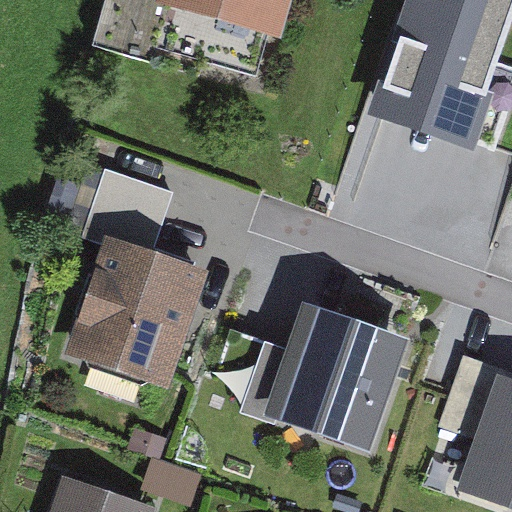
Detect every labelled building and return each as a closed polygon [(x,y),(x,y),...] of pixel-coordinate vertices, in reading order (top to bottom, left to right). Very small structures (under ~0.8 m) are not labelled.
[(180,0),(278,27),(285,0),(180,0)] [(511,0),(417,0),(382,106),(472,136),(511,17),(511,0)] [(166,253),(177,198),(106,184),(95,239),(166,253)] [(162,380),(197,277),(109,247),(74,350),(162,380)] [(369,447),(404,345),(310,313),(275,415),(369,447)] [(236,342),(222,389),(253,399),(268,351),(236,342)] [(469,490),(511,503),(511,388),(503,386),(469,490)] [(135,511),(64,490),(56,511),(135,511)]
